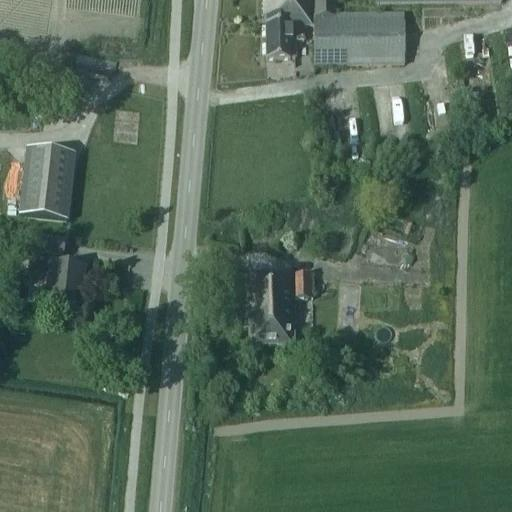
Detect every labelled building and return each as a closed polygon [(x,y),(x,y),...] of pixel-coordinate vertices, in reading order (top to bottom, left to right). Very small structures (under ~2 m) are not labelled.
[(260,0),(261,19),(265,19),(265,62),(294,62),(294,44),(303,43),(303,28),(313,28),(313,68),(403,67),(403,17),(335,18),(334,0),(374,0),(375,6),(500,5),(500,0),(260,0)] [(483,90),(482,67),(467,68),(468,91),(483,90)] [(18,219),(66,224),(73,157),(25,152),(18,219)] [(29,256),(49,259),(44,308),(79,312),(84,270),(61,267),(63,242),(31,239),(29,256)] [(311,277),(242,278),(242,321),(246,321),(247,348),(293,347),(293,303),(311,303),(311,277)] [(333,346),(343,346),(343,338),(333,338),(333,346)]
